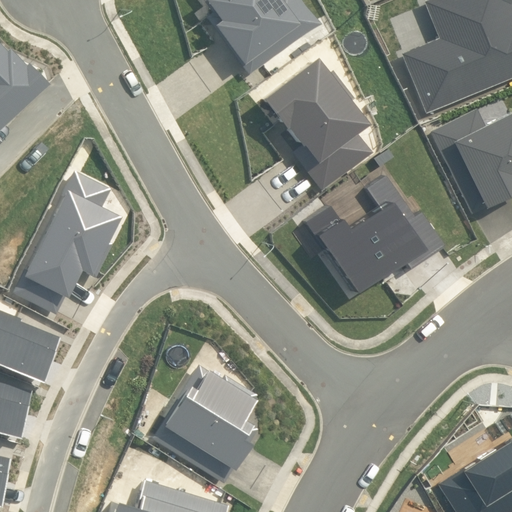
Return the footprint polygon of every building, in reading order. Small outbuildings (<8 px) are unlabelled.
[(422,113),(511,76),(511,21),(511,22),(506,5),(510,3),(508,0),(426,0),(419,3),(435,40),(398,54),(422,113)] [(511,113),(511,111),(479,126),(471,110),(426,132),(467,214),(511,192),(511,113)] [(327,204),(301,222),(352,294),(401,259),(407,267),(441,243),(416,208),(414,209),(386,171),(363,188),(375,205),(343,227),(327,204)] [(192,363),(148,437),(218,482),(252,428),(234,417),(243,402),(245,403),(251,393),(219,373),(216,378),(192,363)] [(511,441),(506,431),(433,478),(450,507),(448,509),(449,511),(495,511),(511,502),(511,441)] [(107,499),(103,511),(219,511),(222,504),(139,479),(130,506),(107,499)]
